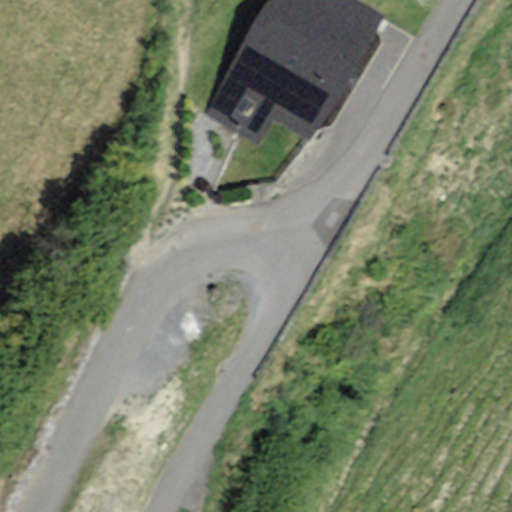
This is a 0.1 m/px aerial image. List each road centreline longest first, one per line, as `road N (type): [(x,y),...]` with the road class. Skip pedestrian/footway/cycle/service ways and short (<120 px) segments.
road 1 (residential): [(40,511),(144,295),(191,254),(245,240),(295,246),(456,0)]
road 2 (track): [(182,0),(163,276)]
road 3 (track): [(295,246),(277,310),(194,456)]
